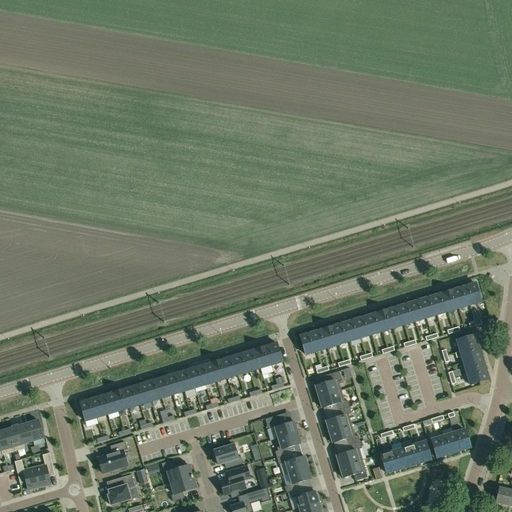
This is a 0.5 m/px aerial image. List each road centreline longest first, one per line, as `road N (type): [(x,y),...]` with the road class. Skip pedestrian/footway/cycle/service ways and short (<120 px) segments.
road 1 (secondary): [(278,308),(507,237)]
road 2 (secondary): [(49,377),(278,308)]
